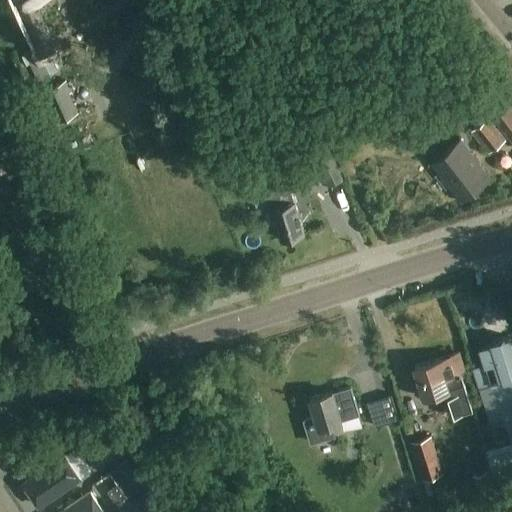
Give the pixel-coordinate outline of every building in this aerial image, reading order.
[(18,0),(23,6),(17,8),(35,45),(23,51),(25,55),(29,64),(37,81),(42,91),(55,85),(50,75),(58,71),(54,61),(61,58),(52,38),(53,38),(39,9),(51,0),(18,0)] [(22,56),(19,58),(22,64),(23,67),(26,66),(29,64),(25,55),(22,56)] [(55,85),(42,91),(41,92),(55,124),(79,113),(70,94),(72,93),(66,80),(55,85)] [(467,92),(409,107),(413,123),(429,119),(471,108),(467,92)] [(494,119),(511,141),(511,112),(508,108),(494,119)] [(470,132),(488,155),(506,140),(489,118),(470,132)] [(416,134),(432,130),(429,119),(413,123),(416,134)] [(321,131),(306,137),(310,145),(323,139),(324,138),(321,131)] [(309,145),(327,186),(341,180),(323,139),(310,145),(309,145)] [(431,161),(460,199),(488,177),(459,140),(431,161)] [(272,172),(295,164),(288,141),(265,149),(272,172)] [(303,232),(288,185),(259,195),(264,212),(269,211),(274,228),(277,227),(280,239),(303,232)] [(473,368),(491,425),(505,420),(511,441),(511,442),(485,451),(495,481),(511,475),(511,346),(509,336),(492,342),(492,344),(479,348),(484,365),(473,368)] [(423,398),(444,391),(452,417),(472,410),(461,374),(466,372),(459,352),(413,366),(423,398)] [(334,437),(330,424),(362,415),(353,387),(333,393),(333,391),(309,398),(315,417),(303,421),(310,444),(334,437)] [(390,395),(378,399),(386,422),(398,418),(390,395)] [(411,442),(422,479),(441,473),(429,436),(411,442)] [(88,464),(99,456),(87,438),(76,445),(88,464)] [(387,511),(397,511),(419,505),(399,445),(369,454),(387,511)] [(78,478),(64,456),(23,482),(37,504),(78,478)] [(107,491),(119,509),(142,493),(147,490),(139,478),(133,469),(127,460),(110,472),(115,480),(117,483),(107,491)] [(488,469),(472,475),(478,494),(495,488),(488,469)] [(108,511),(95,492),(63,511),(108,511)]
